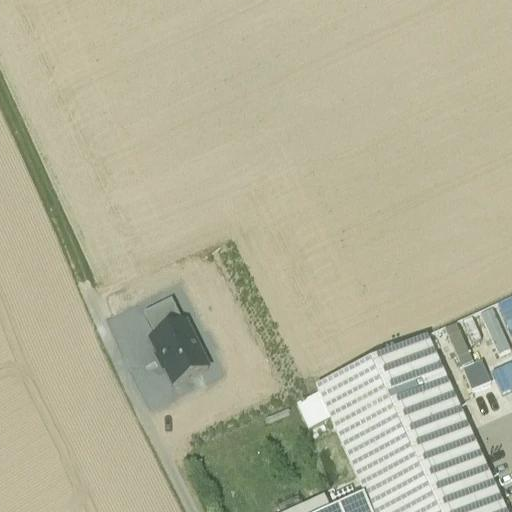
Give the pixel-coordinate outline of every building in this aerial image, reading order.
[(146,315),(175,391),(213,376),(184,301),(146,315)] [(501,511),(426,344),(316,393),(319,398),(330,423),(366,502),(369,511),(501,511)] [(474,394),(494,387),(486,365),(466,373),(474,394)] [(330,423),(319,398),(297,408),(308,433),(330,423)] [(305,511),(369,511),(366,502),(344,511),(328,511),(324,504),(305,511)]
